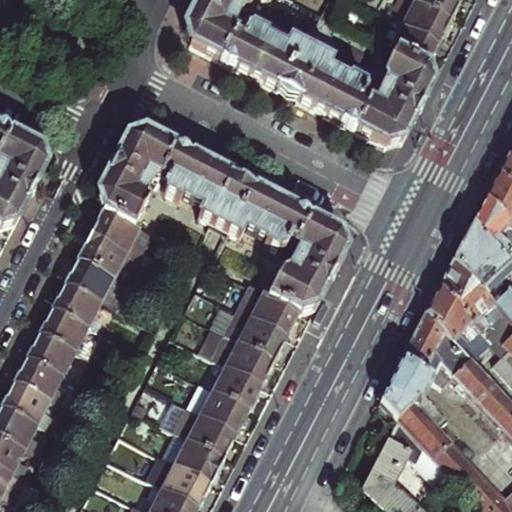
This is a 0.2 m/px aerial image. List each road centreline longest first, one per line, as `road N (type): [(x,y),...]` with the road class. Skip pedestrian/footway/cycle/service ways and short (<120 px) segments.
road 1 (residential): [(127,75),(416,225)]
road 2 (primary): [(416,225),(285,476)]
road 3 (primary): [(511,41),(416,225)]
road 4 (residential): [(0,321),(90,146)]
